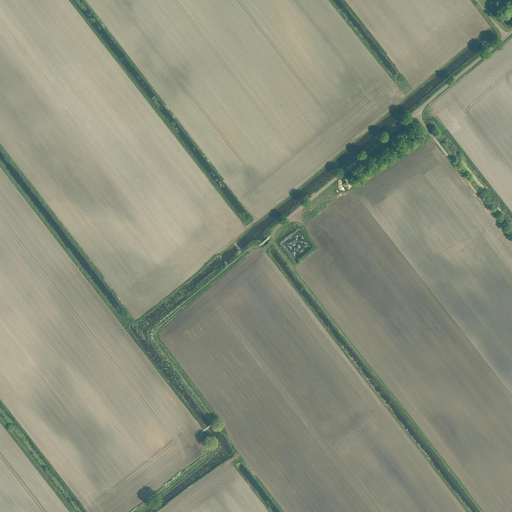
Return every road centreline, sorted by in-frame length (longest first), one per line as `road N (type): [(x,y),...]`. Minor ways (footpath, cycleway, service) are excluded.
road 1 (unclassified): [(278,225),(414,112)]
road 2 (unclassified): [(511,239),(414,112)]
road 3 (unclassified): [(414,112),(511,32)]
